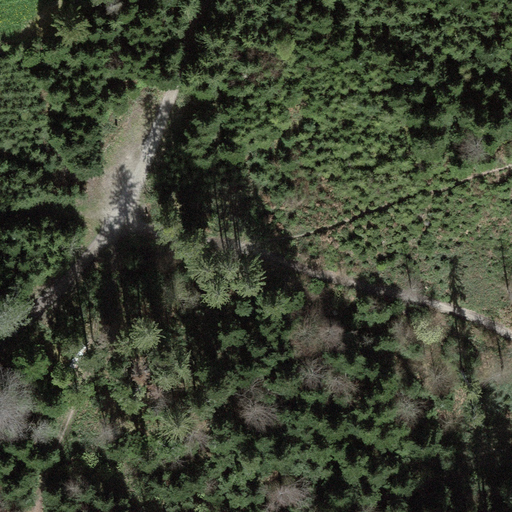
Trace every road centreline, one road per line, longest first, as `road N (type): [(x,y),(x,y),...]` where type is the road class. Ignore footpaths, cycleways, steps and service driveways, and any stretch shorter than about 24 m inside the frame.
road 1 (track): [(46,511),(74,362),(120,232),(234,247),(463,311),(511,335)]
road 2 (track): [(204,0),(120,232),(0,334)]
road 3 (track): [(234,247),(471,158),(511,129)]
road 4 (track): [(0,222),(129,209)]
road 5 (track): [(405,511),(412,497),(511,454)]
